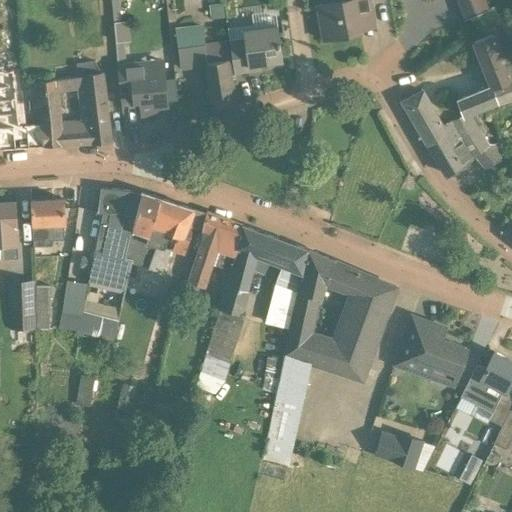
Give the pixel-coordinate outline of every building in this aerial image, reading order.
[(110,0),(112,24),(120,23),(118,0),(110,0)] [(316,6),(323,41),(345,37),(345,33),(361,30),(358,19),(374,16),(370,0),(344,0),(345,0),(316,6)] [(456,0),(464,19),(463,20),(464,21),(482,14),(488,11),(483,0),(456,0)] [(229,41),(234,75),(255,72),(254,66),(282,62),(277,26),(243,31),(244,39),(229,41)] [(180,68),(207,66),(214,114),(236,107),(224,44),(204,46),(202,28),(176,31),(180,68)] [(473,42),(491,86),(491,88),(511,80),(506,69),(511,66),(511,51),(504,32),(473,42)] [(115,43),(116,51),(125,50),(125,43),(115,43)] [(120,94),(133,93),(134,102),(138,105),(140,105),(142,116),(158,114),(157,108),(167,107),(164,80),(161,81),(159,60),(117,65),(120,94)] [(11,63),(13,81),(0,82),(0,149),(30,147),(29,127),(28,121),(19,123),(14,86),(23,85),(21,61),(11,63)] [(102,74),(100,74),(95,62),(75,64),(76,78),(54,81),(61,145),(110,141),(102,74)] [(456,100),(462,117),(511,96),(511,66),(506,69),(511,80),(491,88),(491,86),(456,100)] [(23,85),(28,121),(29,127),(30,147),(61,145),(54,81),(50,81),(23,85)] [(403,102),(430,147),(449,138),(442,125),(423,92),(403,102)] [(449,138),(430,147),(448,175),(464,167),(475,158),(485,170),(504,155),(496,144),(493,146),(487,145),(470,116),(464,119),(462,117),(442,125),(449,138)] [(133,229),(142,192),(101,188),(98,213),(103,214),(91,269),(128,277),(131,264),(132,259),(126,258),(133,229)] [(132,259),(131,264),(147,269),(162,274),(170,251),(164,249),(156,246),(162,229),(159,229),(163,217),(155,215),(161,198),(142,192),(133,229),(126,258),(132,259)] [(177,236),(172,250),(185,254),(189,240),(181,238),(192,208),(161,198),(155,215),(163,217),(159,229),(162,229),(156,246),(164,249),(168,238),(177,236)] [(65,224),(64,199),(30,201),(33,247),(51,246),(51,240),(64,240),(63,224),(65,224)] [(0,203),(0,244),(1,245),(2,259),(17,259),(15,229),(14,203),(0,203)] [(212,264),(226,269),(237,223),(206,213),(204,212),(199,231),(202,232),(202,239),(188,282),(204,287),(212,264)] [(265,322),(290,329),(291,329),(308,250),(237,223),(226,269),(228,269),(216,309),(219,310),(205,355),(229,363),(245,314),(240,313),(255,255),(282,265),(276,278),(265,322)] [(290,329),(285,356),(310,364),(362,381),(396,287),(359,271),(308,250),(291,329),(290,329)] [(81,260),(80,268),(91,270),(92,258),(85,257),(81,260)] [(34,287),(34,280),(8,281),(10,330),(35,330),(34,287)] [(178,305),(185,287),(176,283),(169,301),(178,305)] [(49,287),(34,287),(35,330),(47,331),(49,287)] [(62,312),(60,328),(77,332),(111,341),(117,320),(82,311),(81,315),(62,312)] [(397,362),(431,374),(434,366),(457,374),(466,347),(465,347),(464,347),(440,339),(442,331),(445,332),(446,331),(424,324),(425,318),(413,314),(406,335),(397,362)] [(489,419),(503,426),(505,421),(504,420),(511,404),(500,398),(503,392),(505,393),(511,378),(511,361),(494,352),(484,370),(475,366),(459,397),(492,414),(489,419)] [(94,378),(79,376),(74,405),(89,408),(94,378)] [(134,398),(137,386),(122,382),(119,394),(134,398)] [(301,403),(276,398),(266,448),(290,454),(301,403)] [(169,407),(161,404),(156,423),(164,425),(169,407)] [(505,421),(503,426),(494,443),(503,449),(511,432),(511,404),(504,420),(505,421)] [(405,440),(398,438),(382,433),(375,455),(413,467),(421,442),(406,437),(405,440)] [(287,466),(290,454),(266,448),(263,460),(287,466)] [(470,484),(474,475),(464,469),(459,479),(470,484)]
